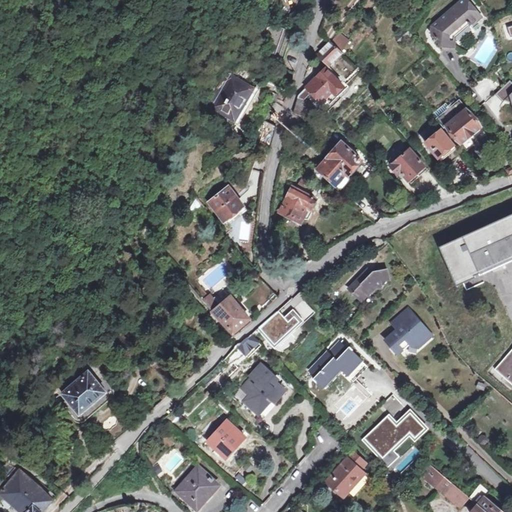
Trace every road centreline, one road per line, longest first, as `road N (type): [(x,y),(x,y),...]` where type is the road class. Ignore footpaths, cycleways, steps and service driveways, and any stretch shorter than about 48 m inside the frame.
road 1 (residential): [(325,0),(285,114),(262,224),(266,267),(289,286)]
road 2 (residential): [(511,175),(364,231),(289,286)]
road 3 (residential): [(63,511),(156,407),(232,340)]
road 4 (unknown): [(511,493),(450,469),(432,418),(378,380)]
